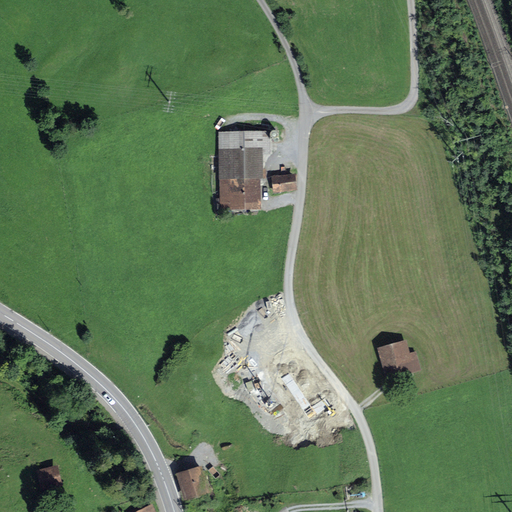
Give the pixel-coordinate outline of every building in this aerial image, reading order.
[(263,139),(213,141),(215,220),(257,219),(255,161),(264,161),(263,139)] [(290,179),(266,183),(269,199),(292,196),(290,179)] [(402,340),(372,352),(384,383),(420,368),(412,349),(406,351),(402,340)] [(52,472),(32,476),(35,497),(55,493),(52,472)] [(195,476),(171,483),(180,509),(203,502),(195,476)]
